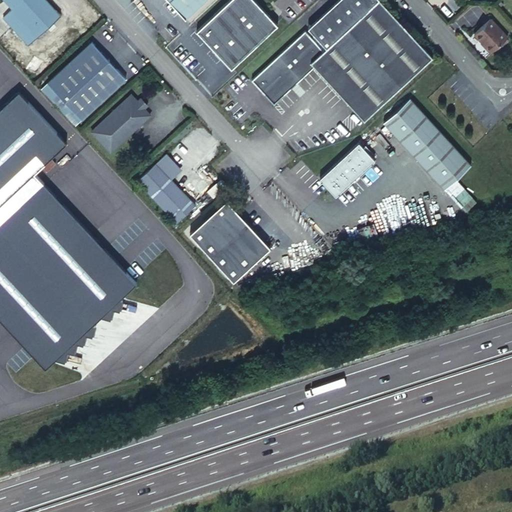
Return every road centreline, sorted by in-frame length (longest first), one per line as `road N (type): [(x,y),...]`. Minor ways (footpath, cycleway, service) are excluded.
road 1 (motorway): [(511,338),(0,503)]
road 2 (motorway): [(84,511),(511,373)]
road 3 (unclassified): [(249,161),(102,0)]
road 4 (residential): [(406,0),(486,84),(511,89)]
